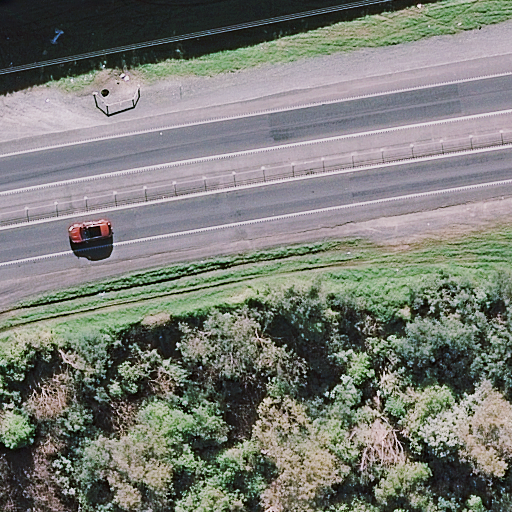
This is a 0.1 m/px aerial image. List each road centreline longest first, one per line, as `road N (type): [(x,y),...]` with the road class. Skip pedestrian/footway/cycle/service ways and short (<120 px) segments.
road 1 (trunk): [(0,175),(511,92)]
road 2 (trunk): [(511,163),(0,242)]
